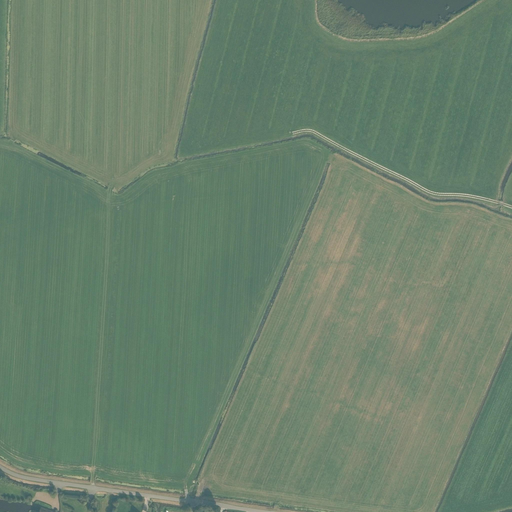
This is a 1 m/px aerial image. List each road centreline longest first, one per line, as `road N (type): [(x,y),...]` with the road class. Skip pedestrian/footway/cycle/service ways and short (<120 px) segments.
road 1 (unclassified): [(261,511),(25,478),(0,467)]
road 2 (track): [(511,207),(437,195),(314,131),(292,132)]
